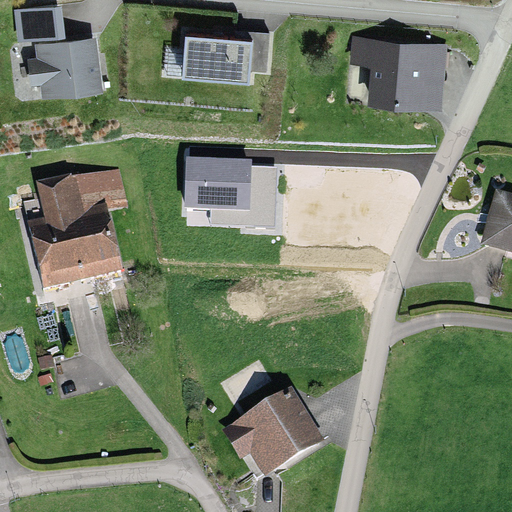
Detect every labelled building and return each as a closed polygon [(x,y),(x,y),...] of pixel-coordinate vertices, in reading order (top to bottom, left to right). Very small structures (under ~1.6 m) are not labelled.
[(60,7),(16,11),(19,41),(63,37),(60,7)] [(250,43),(187,39),(184,78),(250,83),(251,72),(269,73),(271,35),(250,34),(250,43)] [(101,92),(95,39),(37,46),(39,60),(30,61),(32,85),(42,84),(44,98),(101,92)] [(370,103),(440,110),(446,47),(354,39),(352,62),(374,64),(370,103)] [(250,160),(187,158),(186,206),(213,207),(212,223),(273,225),(275,169),(250,168),(250,160)] [(117,169),(40,185),(47,218),(31,221),(45,284),(119,268),(106,207),(124,203),(117,169)] [(511,200),(499,197),(485,248),(511,256),(511,200)] [(320,439),(283,383),(219,424),(238,453),(251,445),(269,473),(320,439)]
